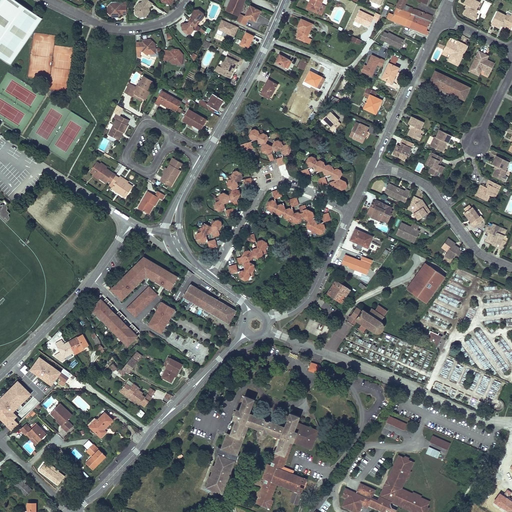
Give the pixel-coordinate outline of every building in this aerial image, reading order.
[(42,19),(15,0),(0,0),(0,56),(11,64),(42,19)] [(153,3),(148,0),(142,0),(142,1),(142,2),(141,2),(135,11),(135,15),(139,17),(146,16),(146,13),(147,12),(150,11),(149,8),(149,7),(150,7),(153,3)] [(230,0),(226,10),(239,15),(245,0),(230,0)] [(321,4),(322,0),(310,0),(310,1),(311,2),(308,9),(318,13),(321,14),(325,6),(321,4)] [(399,0),(397,7),(402,9),(404,5),(406,0),(399,0)] [(480,2),(476,0),(466,0),(464,4),(466,5),(469,6),(468,8),(467,7),(467,8),(464,15),(473,19),(476,14),(478,10),(476,9),(478,6),(479,7),(480,5),(478,5),(480,2)] [(121,6),(120,5),(110,5),(107,7),(107,12),(112,17),(114,15),(116,15),(118,17),(120,15),(122,14),(123,15),(127,15),(127,4),(122,4),(121,6)] [(404,5),(402,9),(431,21),(433,16),(404,5)] [(261,11),(251,6),(246,16),(255,21),(261,11)] [(428,28),(431,21),(402,9),(397,7),(396,8),(393,14),(390,13),(387,18),(391,20),(428,34),(429,31),(428,31),(429,29),(428,28)] [(204,13),(199,9),(195,10),(195,12),(192,12),(193,14),(193,17),(191,19),(197,25),(200,22),(200,20),(202,20),(201,17),(204,17),(204,13)] [(506,15),(497,11),(491,24),(500,28),(501,25),(503,23),(505,24),(504,25),(505,25),(511,28),(511,26),(511,13),(508,12),(507,14),(506,15)] [(197,25),(191,19),(188,23),(186,23),(184,23),(185,25),(182,26),(183,30),(188,34),(191,33),(191,31),(194,30),(194,28),(195,28),(197,25)] [(222,19),(218,30),(234,38),(239,27),(222,19)] [(312,24),(301,19),(298,28),(301,29),(301,31),(300,30),(297,38),(305,41),(307,37),(312,24)] [(248,48),(254,36),(246,32),(240,45),(248,48)] [(384,32),(380,39),(400,49),(404,40),(389,32),(388,34),(384,32)] [(448,61),(458,65),(467,46),(461,42),(459,46),(456,44),(458,41),(451,38),(450,38),(448,41),(443,50),(448,53),(451,54),(448,61)] [(143,52),(146,54),(150,54),(150,57),(159,56),(158,48),(156,48),(155,44),(150,39),(148,41),(147,41),(144,39),(142,41),(141,43),(140,42),(136,42),(136,52),(140,52),(141,52),(142,51),(143,52)] [(211,43),(205,40),(202,46),(208,49),(209,48),(211,43)] [(183,54),(179,49),(176,51),(175,51),(173,49),(170,51),(169,52),(168,50),(164,50),(163,60),(167,60),(168,59),(170,61),(172,64),(177,64),(183,59),(183,54)] [(479,51),(469,71),(479,76),(482,69),(485,71),(490,73),(495,63),(487,59),(484,58),(485,54),(479,51)] [(244,59),(237,56),(229,52),(224,62),(222,63),(220,67),(218,72),(230,78),(233,73),(231,72),(233,68),(235,69),(237,63),(241,65),(244,59)] [(394,52),(390,60),(395,63),(399,55),(394,52)] [(287,69),(292,61),(280,55),(276,62),(287,69)] [(361,72),(372,77),(378,65),(382,67),(384,60),(372,55),(367,66),(365,64),(361,72)] [(297,67),(304,70),(308,63),(306,62),(301,59),(297,67)] [(399,68),(389,63),(382,78),(392,83),(399,68)] [(310,71),(305,81),(320,88),(325,79),(310,71)] [(457,82),(435,71),(430,83),(451,94),(457,82)] [(151,85),(153,81),(144,76),(137,88),(133,85),(128,94),(132,97),(133,96),(134,94),(143,99),(148,90),(147,90),(148,88),(149,89),(151,85)] [(278,85),(269,80),(267,84),(266,83),(262,91),(271,96),(278,85)] [(470,88),(457,82),(451,94),(464,100),(470,88)] [(133,85),(130,83),(124,93),(128,94),(133,85)] [(364,108),(376,114),(382,100),(375,97),(377,92),(367,88),(364,95),(369,97),(366,103),(364,108)] [(162,91),(155,103),(159,105),(160,103),(167,107),(168,106),(176,111),(181,102),(162,91)] [(223,100),(214,94),(207,104),(205,108),(213,113),(215,109),(217,111),(223,100)] [(116,113),(119,114),(122,107),(120,106),(117,105),(114,112),(116,113)] [(189,109),(182,120),(192,125),(193,124),(194,125),(201,129),(207,120),(189,109)] [(330,112),(323,119),(331,127),(330,128),(333,132),(341,124),(338,121),(339,120),(330,112)] [(108,135),(117,139),(120,133),(121,131),(123,132),(124,133),(128,125),(127,125),(129,120),(119,114),(116,119),(108,135)] [(295,115),(293,119),(301,123),(302,120),(304,121),(304,120),(295,115)] [(408,124),(410,125),(413,126),(412,128),(411,127),(411,128),(408,135),(417,139),(420,134),(422,130),(420,129),(424,122),(412,116),(408,124)] [(368,127),(359,123),(358,126),(356,125),(354,130),(356,131),(356,132),(353,138),(363,142),(366,134),(364,133),(365,131),(366,132),(368,127)] [(201,129),(194,125),(193,124),(192,125),(191,127),(200,132),(201,129)] [(260,134),(263,133),(262,129),(259,130),(256,131),(255,129),(251,130),(249,135),(250,139),(252,138),(253,140),(257,139),(260,134)] [(452,135),(440,130),(436,137),(435,136),(430,146),(440,151),(443,143),(442,143),(443,141),(446,142),(448,143),(452,135)] [(260,134),(257,139),(259,143),(261,142),(262,144),(266,143),(267,142),(268,138),(267,134),(264,135),(263,133),(260,134)] [(413,143),(403,138),(401,143),(402,143),(400,146),(399,146),(397,145),(392,155),(404,160),(406,156),(408,157),(411,152),(409,152),(408,151),(410,147),(411,148),(413,143)] [(272,146),(273,150),(276,149),(276,151),(280,150),(283,145),(286,144),(285,140),(281,141),(279,142),(278,140),(274,141),(273,144),(272,146)] [(272,146),(266,143),(262,144),(263,147),(260,147),(262,151),(268,154),(270,161),(274,159),(272,153),(271,151),(273,150),(272,146)] [(285,155),(289,154),(291,149),(290,145),(287,146),(286,144),(283,145),(280,150),(282,154),(284,153),(285,155)] [(441,157),(431,152),(426,164),(431,167),(433,168),(431,174),(439,178),(444,167),(440,165),(438,164),(441,157)] [(492,164),(495,166),(498,167),(497,169),(496,168),(496,169),(493,176),(502,180),(505,175),(507,171),(505,170),(509,162),(506,160),(497,155),(492,164)] [(310,167),(314,166),(317,161),(320,160),(319,156),(316,158),(313,158),(312,156),(308,157),(306,162),(307,166),(309,165),(310,167)] [(170,164),(167,169),(166,171),(167,171),(166,174),(165,173),(164,174),(160,181),(170,187),(180,170),(177,168),(179,165),(181,166),(183,163),(175,158),(171,164),(170,164)] [(317,161),(314,166),(316,170),(318,169),(319,172),(323,170),(325,165),(324,162),(321,163),(320,160),(317,161)] [(106,168),(105,168),(105,169),(103,168),(104,167),(100,164),(97,162),(90,172),(93,174),(99,178),(106,183),(108,180),(111,182),(116,175),(106,168)] [(327,176),(331,174),(333,169),(337,168),(336,165),(333,166),(330,167),(329,164),(325,165),(323,170),(324,174),(326,173),(327,176)] [(335,177),(336,180),(340,178),(340,177),(342,173),(341,170),(338,171),(337,168),(333,169),(331,174),(333,178),(335,177)] [(232,178),(237,181),(241,180),(241,178),(243,177),(242,173),(237,170),(233,171),(234,174),(231,175),(232,178)] [(127,183),(124,180),(124,181),(122,180),(123,178),(124,178),(120,175),(119,177),(116,175),(111,182),(109,185),(112,187),(112,188),(125,197),(133,186),(127,183)] [(232,178),(231,175),(228,176),(229,179),(229,182),(227,183),(228,187),(231,189),(232,189),(236,188),(236,186),(238,185),(237,181),(232,178)] [(346,181),(340,178),(336,180),(333,180),(329,182),(332,188),(336,187),(342,190),(346,188),(345,186),(347,185),(346,181)] [(476,195),(484,200),(487,194),(489,195),(495,198),(501,186),(489,180),(487,183),(489,185),(488,188),(485,187),(481,185),(476,195)] [(406,189),(405,191),(389,183),(384,193),(401,200),(402,197),(407,199),(410,191),(406,189)] [(232,189),(229,195),(230,199),(232,206),(238,204),(237,200),(240,194),(239,190),(237,191),(236,188),(232,189)] [(138,208),(147,213),(151,205),(150,205),(151,204),(154,205),(155,205),(159,198),(162,200),(165,195),(158,191),(155,195),(148,191),(138,208)] [(219,200),(224,203),(228,202),(228,200),(230,199),(229,195),(228,194),(224,192),(221,193),(221,196),(218,197),(219,200)] [(430,212),(421,199),(421,200),(414,196),(409,205),(414,207),(412,211),(418,220),(430,212)] [(215,209),(220,211),(224,210),(223,208),(225,207),(224,203),(219,200),(218,197),(215,198),(216,201),(217,204),(214,205),(215,209)] [(9,204),(4,199),(2,201),(1,201),(0,200),(0,212),(8,220),(9,219),(9,218),(9,217),(9,216),(9,215),(8,214),(10,213),(7,210),(7,209),(7,208),(7,207),(7,206),(9,204)] [(277,205),(276,201),(274,202),(273,199),(269,201),(266,206),(268,209),(270,208),(271,211),(272,215),(276,213),(275,210),(277,205)] [(387,207),(383,205),(383,203),(376,200),(375,202),(373,205),(371,204),(367,213),(371,215),(370,217),(380,221),(381,220),(388,223),(392,213),(390,212),(391,210),(392,208),(389,206),(387,207)] [(284,205),(282,206),(281,203),(277,205),(275,210),(276,213),(279,213),(280,215),(283,214),(286,209),(284,205)] [(313,212),(307,209),(305,205),(299,207),(301,213),(303,217),(309,220),(313,219),(312,216),(314,216),(313,212)] [(293,209),(291,210),(290,207),(286,209),(283,214),(284,218),(287,217),(288,219),(292,218),(294,213),(293,209)] [(466,211),(464,213),(471,223),(470,223),(473,227),(484,219),(481,216),(479,216),(472,207),(471,208),(467,211),(466,211)] [(303,217),(301,213),(299,214),(298,212),(294,213),(292,218),(288,219),(289,223),(293,222),(296,221),(297,223),(300,222),(302,218),(303,217)] [(222,225),(221,221),(219,222),(218,219),(214,221),(211,226),(212,231),(214,237),(220,235),(219,231),(222,225)] [(316,220),(313,221),(313,219),(309,220),(308,221),(306,225),(307,229),(310,228),(311,230),(315,229),(317,224),(316,220)] [(417,230),(420,225),(413,222),(411,227),(401,223),(397,231),(399,232),(398,235),(411,241),(413,237),(415,238),(416,235),(417,236),(420,231),(417,230)] [(326,228),(324,224),(322,225),(321,223),(317,224),(315,229),(311,230),(312,234),(316,233),(319,232),(320,234),(323,233),(326,228)] [(209,226),(206,224),(202,225),(203,227),(200,228),(201,232),(206,235),(210,233),(210,231),(212,231),(211,226),(209,226)] [(506,230),(500,227),(499,228),(496,227),(493,227),(487,224),(484,231),(488,233),(485,240),(493,244),(492,244),(496,246),(498,243),(500,244),(498,248),(503,250),(507,241),(502,239),(506,230)] [(206,235),(201,232),(200,228),(197,229),(198,233),(198,235),(196,236),(196,240),(201,243),(206,242),(205,239),(207,239),(206,235)] [(373,237),(356,229),(351,240),(368,248),(373,237)] [(457,246),(455,247),(454,246),(455,245),(456,243),(448,238),(442,247),(447,251),(449,258),(454,257),(458,260),(463,253),(459,250),(460,248),(457,246)] [(267,242),(262,239),(258,240),(259,243),(256,243),(257,247),(262,250),(263,254),(267,253),(266,249),(265,247),(268,246),(267,242)] [(262,250),(257,247),(253,249),(254,251),(252,251),(253,256),(254,256),(258,258),(261,258),(261,255),(263,254),(262,250)] [(249,262),(253,256),(252,251),(249,252),(249,250),(245,251),(241,257),(237,258),(239,264),(243,263),(245,262),(249,262)] [(373,259),(362,255),(361,259),(345,253),(341,264),(367,274),(373,259)] [(178,277),(144,257),(112,289),(122,299),(140,281),(144,274),(146,271),(152,274),(150,277),(161,284),(163,281),(167,283),(165,286),(171,290),(178,277)] [(251,262),(249,262),(245,262),(246,265),(244,265),(245,270),(250,272),(251,276),(254,275),(253,271),(252,269),(255,268),(254,264),(251,262)] [(411,288),(409,291),(427,303),(446,277),(428,264),(426,267),(423,265),(408,286),(411,288)] [(250,272),(245,270),(240,271),(241,273),(239,274),(240,278),(245,281),(248,280),(248,277),(251,276),(250,272)] [(149,280),(160,286),(161,284),(150,277),(149,280)] [(333,284),(327,293),(342,302),(350,290),(336,280),(335,281),(333,284)] [(199,289),(190,284),(183,296),(192,301),(199,289)] [(135,317),(158,294),(148,285),(126,308),(135,317)] [(192,301),(210,312),(217,300),(199,289),(192,301)] [(113,304),(107,298),(101,304),(99,302),(91,309),(102,319),(109,312),(107,310),(113,304)] [(210,312),(229,323),(236,311),(217,300),(210,312)] [(175,309),(162,302),(158,309),(170,317),(175,309)] [(387,311),(379,305),(375,311),(383,316),(387,311)] [(383,316),(375,311),(372,308),(371,308),(371,309),(369,312),(368,312),(368,313),(364,310),(363,309),(361,311),(356,307),(351,315),(358,320),(361,323),(361,324),(359,328),(357,328),(358,329),(359,329),(364,332),(364,333),(365,333),(364,331),(367,327),(367,328),(368,327),(370,329),(371,330),(371,329),(373,331),(374,332),(374,331),(375,332),(377,332),(378,332),(380,332),(381,331),(382,330),(383,329),(384,328),(384,326),(384,324),(383,323),(382,322),(381,321),(383,316)] [(169,319),(170,317),(158,309),(156,312),(169,319)] [(120,323),(126,318),(119,311),(113,317),(111,315),(104,322),(115,332),(122,325),(120,323)] [(102,319),(104,322),(111,315),(109,312),(102,319)] [(161,332),(169,319),(156,312),(149,325),(161,332)] [(358,320),(351,315),(347,320),(354,325),(358,320)] [(139,331),(132,324),(126,330),(124,328),(117,335),(128,346),(135,338),(133,337),(139,331)] [(115,332),(117,335),(124,328),(122,325),(115,332)] [(439,334),(431,331),(425,343),(431,341),(435,342),(439,334)] [(101,343),(95,333),(91,335),(96,343),(97,343),(98,345),(101,343)] [(65,359),(64,357),(72,353),(71,352),(74,351),(75,354),(84,348),(89,345),(83,335),(84,335),(84,334),(69,341),(64,344),(62,340),(56,343),(61,351),(55,355),(62,361),(65,359)] [(142,356),(136,351),(123,368),(129,373),(142,356)] [(61,371),(39,355),(29,370),(51,385),(53,383),(61,371)] [(176,361),(171,358),(166,367),(167,368),(162,377),(171,382),(175,376),(176,372),(178,373),(182,364),(178,362),(176,361)] [(27,367),(25,364),(20,369),(25,374),(28,372),(25,369),(27,367)] [(66,382),(69,378),(61,372),(58,376),(66,382)] [(20,380),(19,379),(0,397),(0,418),(9,428),(12,431),(19,424),(17,421),(15,419),(18,415),(15,412),(33,393),(20,380)] [(129,398),(139,406),(141,404),(145,407),(152,397),(151,397),(148,394),(147,394),(145,397),(142,394),(143,393),(139,389),(138,390),(136,389),(138,387),(134,383),(131,387),(126,383),(122,389),(131,396),(129,398)] [(378,390),(395,397),(399,390),(381,383),(378,390)] [(129,398),(131,396),(122,389),(120,391),(129,398)] [(285,427),(271,422),(271,421),(263,418),(263,419),(249,413),(254,399),(245,395),(240,410),(237,409),(233,419),(236,420),(231,434),(229,438),(226,437),(222,448),(223,449),(222,452),(221,451),(217,450),(216,454),(219,456),(215,466),(213,472),(211,476),(209,482),(207,487),(222,493),(224,488),(226,482),(228,477),(230,471),(234,461),(236,462),(239,455),(237,454),(241,443),(238,442),(240,437),(245,423),(248,425),(259,429),(258,433),(259,436),(257,441),(261,442),(263,438),(265,436),(267,432),(281,437),(275,452),(270,465),(267,464),(262,478),(265,480),(261,489),(263,490),(258,504),(268,508),(271,499),(277,484),(301,494),(303,489),(301,489),(300,486),(301,483),(303,482),(305,483),(307,479),(292,473),(283,469),(284,467),(293,442),(311,449),(316,436),(314,435),(316,432),(296,425),(297,422),(300,416),(290,413),(285,427)] [(52,411),(50,413),(57,420),(58,418),(64,423),(62,426),(61,426),(67,432),(73,426),(67,420),(72,415),(60,403),(56,407),(52,411)] [(136,413),(141,417),(145,413),(140,409),(136,413)] [(91,427),(101,438),(107,432),(104,429),(103,429),(105,427),(106,428),(113,420),(105,412),(95,422),(91,427)] [(406,423),(389,416),(386,422),(403,430),(406,423)] [(316,436),(318,430),(297,422),(296,425),(316,432),(314,435),(316,436)] [(248,425),(245,423),(240,437),(243,438),(248,425)] [(26,424),(21,429),(26,435),(28,434),(32,438),(33,437),(35,438),(39,442),(47,434),(37,424),(32,429),(26,424)] [(32,438),(28,434),(26,435),(36,445),(39,442),(35,438),(34,439),(32,438)] [(432,435),(429,441),(444,448),(447,442),(432,435)] [(93,444),(88,449),(94,455),(92,456),(94,458),(87,464),(93,469),(106,456),(93,444)] [(429,446),(426,453),(437,458),(440,451),(429,446)] [(367,507),(368,505),(384,511),(386,508),(390,510),(390,511),(394,511),(396,510),(392,508),(390,504),(391,502),(398,505),(410,510),(411,508),(414,510),(413,511),(424,511),(429,501),(421,497),(421,496),(413,492),(412,493),(401,488),(406,479),(407,480),(411,471),(410,470),(414,462),(399,455),(394,464),(397,465),(395,469),(393,467),(387,480),(387,481),(387,482),(388,482),(389,482),(387,485),(386,485),(385,485),(384,486),(378,499),(374,497),(374,498),(371,497),(375,490),(360,483),(356,493),(345,488),(342,495),(347,497),(343,506),(355,511),(358,511),(362,505),(367,507)] [(39,470),(59,484),(61,481),(64,484),(68,479),(65,476),(59,472),(59,471),(56,469),(54,471),(50,468),(52,465),(46,461),(44,464),(39,470)] [(25,496),(32,490),(24,482),(28,478),(25,475),(14,485),(25,496)] [(36,511),(36,503),(28,503),(28,511),(24,511),(23,511),(36,511)]
